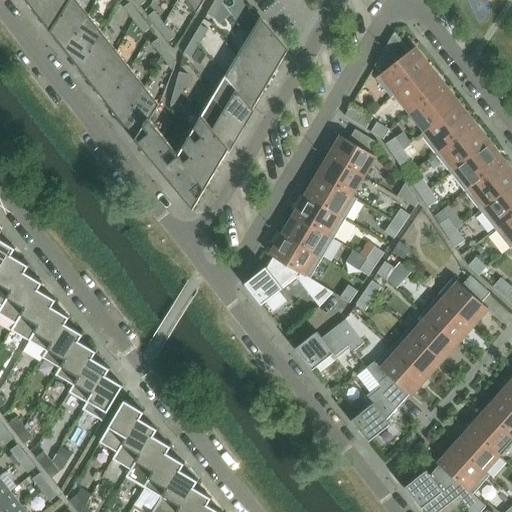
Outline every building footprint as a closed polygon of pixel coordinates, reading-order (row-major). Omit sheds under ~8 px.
[(24,0),(37,15),(46,0),(24,0)] [(51,33),(72,0),(46,0),(37,15),(51,33)] [(65,51),(88,15),(76,0),(72,0),(51,33),(65,51)] [(185,0),(196,14),(205,0),(185,0)] [(214,19),(222,6),(223,4),(216,0),(207,15),(214,19)] [(140,16),(130,3),(123,8),(134,21),(140,16)] [(164,25),(154,12),(148,17),(158,30),(164,25)] [(79,69),(102,33),(88,15),(65,51),(79,69)] [(150,29),(140,16),(134,21),(144,34),(150,29)] [(288,51),(261,18),(249,38),(276,71),(288,51)] [(175,38),(164,25),(158,30),(168,43),(175,38)] [(199,44),(208,30),(201,25),(192,40),(199,44)] [(94,87),(116,51),(102,33),(79,69),(94,87)] [(430,69),(415,50),(414,49),(408,54),(394,37),(396,34),(394,33),(375,66),(382,74),(376,79),(392,98),(397,94),(430,69)] [(276,71),(249,38),(237,58),(264,91),(276,71)] [(168,52),(158,39),(152,44),(162,57),(168,52)] [(204,54),(196,49),(199,44),(192,40),(184,54),(199,63),(204,54)] [(108,106),(131,69),(116,51),(94,87),(108,106)] [(176,63),(168,52),(162,57),(173,72),(176,63)] [(264,91),(237,58),(225,77),(253,110),(264,91)] [(122,123),(145,87),(131,69),(108,106),(113,113),(122,123)] [(412,113),(444,87),(430,69),(397,94),(412,113)] [(183,90),(187,75),(179,73),(175,88),(183,90)] [(253,110),(225,77),(214,97),(241,130),(253,110)] [(137,141),(150,120),(159,106),(145,87),(122,123),(137,141)] [(426,131),(458,105),(444,87),(412,113),(426,131)] [(179,106),(182,93),(183,90),(175,88),(171,104),(179,106)] [(241,130),(214,97),(202,117),(229,150),(241,130)] [(436,155),(474,125),(458,105),(426,131),(421,136),(436,155)] [(373,118),(369,116),(351,106),(345,117),(366,129),(373,118)] [(193,210),(222,163),(229,150),(202,117),(190,136),(179,155),(150,120),(137,141),(193,210)] [(384,140),(389,130),(377,123),(371,133),(384,140)] [(451,174),(488,144),(474,125),(436,155),(451,174)] [(372,154),(378,144),(355,130),(349,141),(342,137),(341,138),(342,138),(330,157),(363,177),(375,156),(372,154)] [(403,150),(395,138),(386,145),(394,156),(403,150)] [(466,192),(503,163),(488,144),(451,174),(466,192)] [(411,162),(403,150),(394,156),(402,168),(411,162)] [(363,177),(330,157),(319,176),(352,196),(363,177)] [(481,211),(511,186),(511,173),(503,163),(466,192),(481,211)] [(358,200),(352,196),(319,176),(307,196),(346,220),(358,200)] [(430,190),(422,178),(413,184),(421,196),(430,190)] [(495,230),(511,217),(511,186),(481,211),(495,230)] [(438,201),(430,190),(421,196),(428,208),(438,201)] [(346,220),(307,196),(295,216),(334,239),(346,220)] [(402,227),(410,216),(401,210),(393,222),(402,227)] [(334,239),(295,216),(284,235),(323,259),(334,239)] [(511,248),(511,217),(495,230),(511,250),(511,248)] [(457,230),(449,218),(440,225),(448,236),(457,230)] [(394,239),(402,227),(393,222),(385,233),(394,239)] [(465,241),(457,230),(448,236),(455,248),(465,241)] [(323,259),(284,235),(272,255),(271,256),(273,258),(310,279),(323,259)] [(0,272),(10,255),(12,256),(16,249),(0,239),(0,272)] [(377,265),(384,254),(375,247),(367,259),(377,265)] [(3,307),(24,272),(25,273),(29,266),(12,256),(10,255),(0,272),(0,305),(2,306),(3,307)] [(262,305),(297,278),(320,307),(333,293),(310,279),(273,258),(267,269),(266,268),(245,284),(249,289),(250,288),(253,291),(251,292),(262,305)] [(487,267),(476,258),(469,266),(479,276),(487,267)] [(369,277),(377,265),(367,259),(359,270),(369,277)] [(387,280),(395,269),(385,262),(377,274),(387,280)] [(17,324),(38,289),(39,290),(43,284),(25,273),(24,272),(3,307),(2,306),(0,310),(0,314),(16,323),(17,324)] [(482,303),(490,294),(471,276),(463,285),(454,278),(438,296),(472,326),(487,309),(488,308),(482,303)] [(511,287),(501,278),(493,288),(511,304),(511,287)] [(374,299),(382,288),(372,281),(364,293),(374,299)] [(350,303),(358,292),(349,286),(340,298),(350,303)] [(30,342),(51,307),(52,307),(56,301),(39,290),(38,289),(17,324),(16,323),(12,331),(13,332),(13,331),(29,341),(30,342)] [(366,311),(374,299),(364,293),(356,304),(366,311)] [(472,326),(438,296),(423,314),(428,318),(457,344),(472,326)] [(48,352),(65,324),(66,325),(70,318),(52,307),(51,307),(30,342),(47,351),(48,352)] [(457,344),(428,318),(414,334),(442,360),(457,344)] [(355,351),(364,344),(346,320),(322,339),(317,332),(296,349),(300,353),(301,352),(304,355),(302,357),(313,370),(333,354),(336,357),(349,346),(355,354),(356,353),(355,351)] [(61,369),(78,341),(79,342),(83,335),(66,325),(65,324),(48,352),(47,351),(43,358),(44,359),(60,368),(61,369)] [(442,360),(414,334),(409,330),(393,347),(427,377),(442,360)] [(75,387),(92,358),(93,359),(97,352),(79,342),(78,341),(61,369),(60,368),(56,375),(57,376),(58,376),(74,385),(75,387)] [(427,377),(393,347),(378,364),(375,362),(367,369),(379,384),(389,375),(410,395),(411,395),(427,377)] [(88,404),(105,375),(106,376),(110,369),(93,359),(92,358),(75,387),(74,385),(69,393),(71,394),(71,393),(87,403),(88,404)] [(102,422),(124,386),(106,376),(105,375),(88,404),(87,403),(83,410),(84,411),(85,410),(101,420),(101,421),(102,422)] [(387,420),(410,395),(389,375),(379,384),(382,388),(369,399),(373,404),(353,420),(363,434),(365,433),(367,436),(366,437),(369,441),(390,425),(387,420)] [(511,383),(501,396),(511,406),(511,383)] [(511,406),(501,396),(485,414),(511,438),(511,406)] [(118,454),(139,419),(140,419),(144,413),(125,401),(100,443),(101,444),(117,453),(118,454)] [(511,444),(511,438),(485,414),(470,430),(501,458),(511,444)] [(25,428),(17,418),(8,424),(16,434),(25,428)] [(132,471),(153,436),(154,437),(158,430),(140,419),(139,419),(118,454),(117,453),(113,460),(114,461),(131,470),(132,471)] [(13,439),(4,428),(0,431),(0,438),(6,445),(13,439)] [(33,438),(25,428),(16,434),(24,445),(33,438)] [(501,458),(470,430),(456,447),(486,474),(501,458)] [(146,488),(166,453),(167,454),(171,447),(154,437),(153,436),(132,471),(131,470),(126,477),(128,478),(144,487),(144,488),(145,488),(146,488)] [(27,458),(18,445),(10,451),(20,464),(27,458)] [(63,469),(72,454),(61,447),(52,462),(63,469)] [(489,477),(486,474),(456,447),(440,464),(439,465),(440,466),(473,495),(489,477)] [(52,462),(44,452),(35,459),(43,469),(52,462)] [(163,498),(180,470),(181,471),(185,464),(167,454),(166,453),(146,488),(162,498),(163,498)] [(35,468),(27,458),(20,464),(28,474),(35,468)] [(60,472),(52,462),(43,469),(51,479),(60,472)] [(473,495),(440,466),(430,476),(427,471),(406,488),(409,492),(410,491),(413,494),(411,495),(424,511),(439,511),(459,497),(471,511),(481,511),(486,507),(473,495)] [(178,511),(193,487),(194,488),(198,481),(181,471),(180,470),(163,498),(162,498),(157,505),(159,506),(159,505),(170,511),(178,511)] [(49,485),(40,474),(33,479),(42,491),(49,485)] [(0,479),(0,500),(10,492),(0,479)] [(58,496),(49,485),(42,491),(50,502),(58,496)] [(202,511),(207,505),(208,505),(212,499),(194,488),(193,487),(178,511),(202,511)] [(86,505),(92,495),(81,489),(78,495),(69,502),(77,511),(86,505)] [(10,492),(0,500),(0,511),(14,511),(22,506),(10,492)]
